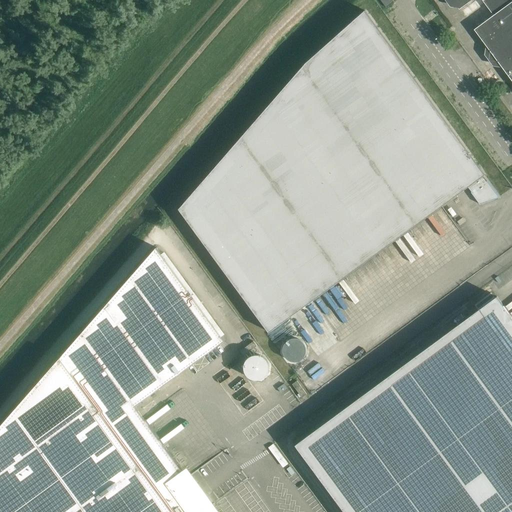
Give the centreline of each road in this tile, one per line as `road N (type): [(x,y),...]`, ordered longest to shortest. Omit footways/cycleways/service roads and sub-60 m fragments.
road 1 (track): [(0,285),(246,0)]
road 2 (unclassified): [(511,150),(402,0)]
